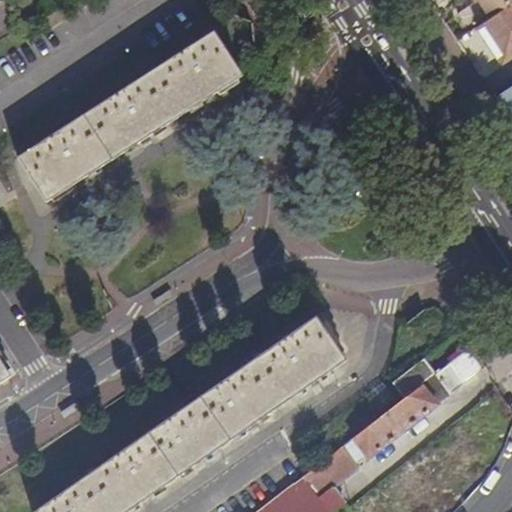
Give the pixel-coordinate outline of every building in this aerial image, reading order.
[(511,0),(477,0),(490,19),(511,4),(511,0)] [(479,26),(458,41),(482,78),(511,57),(511,5),(480,27),(479,26)] [(242,78),(212,33),(185,50),(29,151),(16,159),(46,205),(242,78)] [(511,88),(496,99),(511,122),(511,88)] [(468,103),(451,114),(464,134),(481,122),(468,103)] [(170,291),(153,301),(156,306),(173,296),(170,291)] [(320,380),(346,362),(316,318),(215,389),(94,471),(35,511),(130,511),(156,494),(204,461),(251,429),(256,426),(320,380)] [(403,401),(434,376),(423,362),(392,386),(403,401)] [(0,385),(9,380),(0,365),(0,385)] [(437,406),(422,386),(300,480),(258,511),(335,511),(344,505),(334,487),(360,468),(358,464),(367,457),(369,459),(437,406)] [(77,402),(60,412),(64,418),(81,408),(77,402)]
